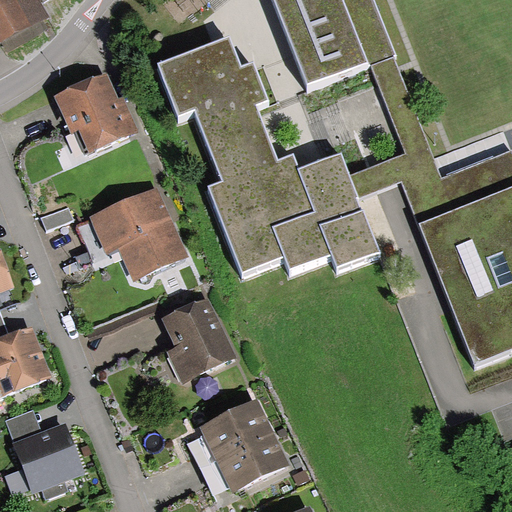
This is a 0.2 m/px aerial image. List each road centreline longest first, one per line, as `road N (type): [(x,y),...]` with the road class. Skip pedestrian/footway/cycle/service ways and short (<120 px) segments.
road 1 (residential): [(0,178),(136,511)]
road 2 (residential): [(0,95),(45,65),(101,0)]
